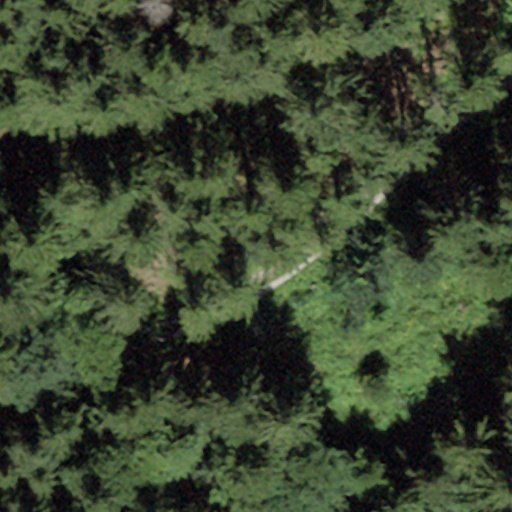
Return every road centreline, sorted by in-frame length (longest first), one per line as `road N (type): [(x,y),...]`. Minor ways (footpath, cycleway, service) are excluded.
road 1 (track): [(0,384),(100,355),(279,279),(511,74)]
road 2 (track): [(420,0),(293,66),(211,90),(0,108)]
